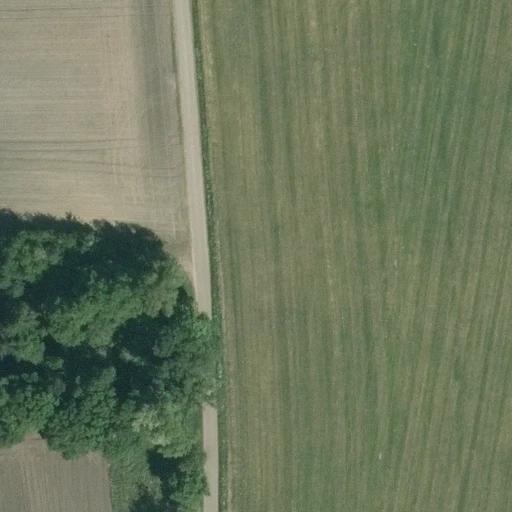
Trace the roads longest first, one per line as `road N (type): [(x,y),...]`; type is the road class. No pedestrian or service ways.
road 1 (unclassified): [(209,511),(180,0)]
road 2 (track): [(0,351),(126,281),(199,263)]
